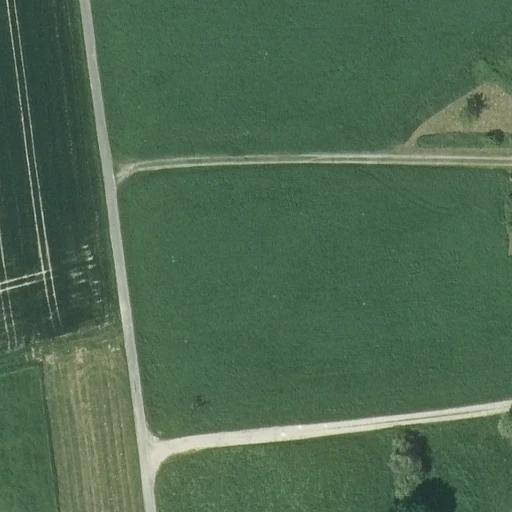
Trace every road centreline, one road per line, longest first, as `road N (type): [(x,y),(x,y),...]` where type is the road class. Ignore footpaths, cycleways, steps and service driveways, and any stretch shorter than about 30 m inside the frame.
road 1 (track): [(154,511),(87,0)]
road 2 (track): [(511,163),(231,161),(131,167),(113,186)]
road 3 (track): [(146,451),(511,415)]
road 4 (track): [(0,369),(133,332)]
